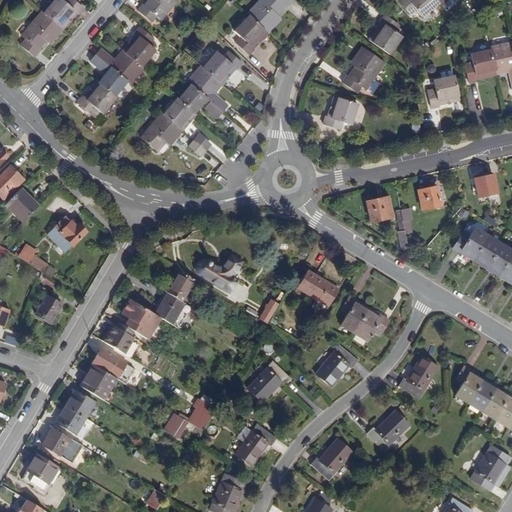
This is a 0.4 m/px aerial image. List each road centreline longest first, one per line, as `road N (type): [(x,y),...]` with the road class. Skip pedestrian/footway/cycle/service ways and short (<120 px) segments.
road 1 (residential): [(261,511),(310,436),(399,350),(431,292)]
road 2 (tertiary): [(308,187),(511,142)]
road 3 (residential): [(53,372),(128,248),(144,201)]
road 4 (tertiary): [(284,157),(284,90),(337,0)]
road 5 (residential): [(431,292),(315,219),(297,199)]
road 6 (tertiary): [(18,114),(67,161),(144,201)]
road 7 (residential): [(18,114),(112,0)]
road 8 (tertiary): [(144,201),(182,208),(267,188)]
